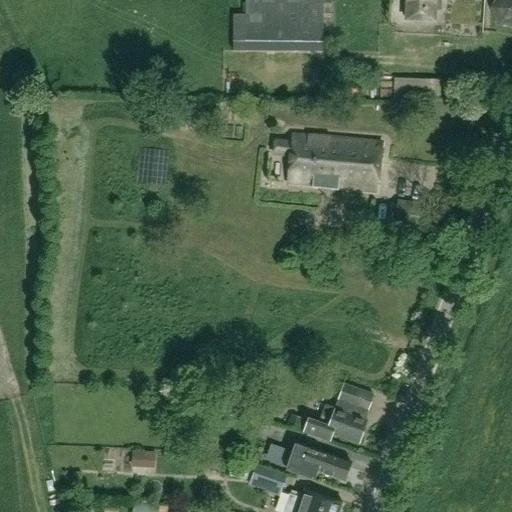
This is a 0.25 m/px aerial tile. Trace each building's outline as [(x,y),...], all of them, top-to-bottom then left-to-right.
[(319,0),(242,0),(244,52),(292,51),(292,42),(321,41),(319,0)] [(408,0),(408,22),(437,22),(437,0),(408,0)] [(511,27),(511,0),(496,0),(490,8),(498,26),(511,27)] [(441,81),(420,80),(395,78),(394,94),(419,96),(440,96),(441,81)] [(375,193),(380,145),(292,134),(290,146),(274,144),(271,158),(289,160),(286,183),(375,193)] [(415,226),(419,205),(398,201),(393,222),(415,226)] [(363,419),(366,410),(367,410),(372,395),(343,384),(335,409),(325,405),(319,423),(308,419),(303,432),(329,441),(332,434),(358,444),(366,421),(363,419)] [(238,417),(240,399),(207,394),(204,412),(238,417)] [(290,415),(286,427),(298,431),(302,419),(290,415)] [(351,463),(308,447),(308,448),(296,444),(287,469),(313,479),(316,471),(344,482),(351,463)] [(250,480),(281,491),(286,476),(255,465),(250,480)] [(247,485),(250,473),(230,468),(227,481),(247,485)] [(310,511),(338,511),(342,502),(304,489),(301,497),(289,493),(285,503),(310,511)] [(157,511),(159,506),(133,503),(132,511),(157,511)] [(310,511),(285,503),(282,511),(310,511)]
